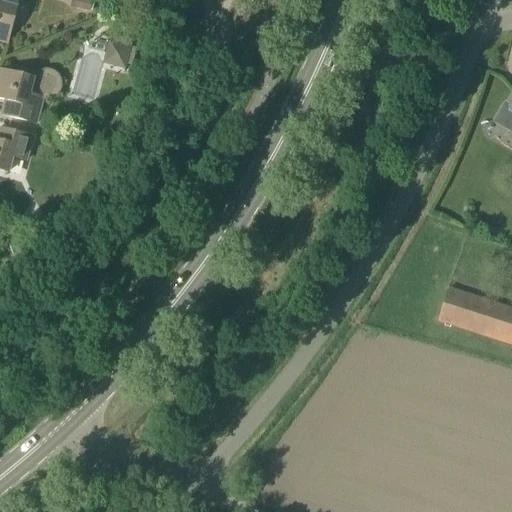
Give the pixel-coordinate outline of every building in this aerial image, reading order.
[(0,0),(0,42),(7,44),(16,9),(0,5),(1,0),(0,0)] [(130,47),(132,41),(115,36),(113,42),(110,54),(114,61),(126,65),(130,47)] [(21,69),(19,76),(0,70),(0,99),(14,104),(10,118),(35,125),(41,100),(36,99),(38,94),(43,96),(49,95),(53,92),(55,86),(53,81),(49,77),(44,76),(43,70),(39,70),(35,70),(32,70),(28,70),(21,69)] [(31,138),(6,131),(3,144),(0,142),(0,171),(7,173),(12,158),(25,162),(31,138)] [(511,310),(447,290),(437,321),(511,344),(511,310)]
